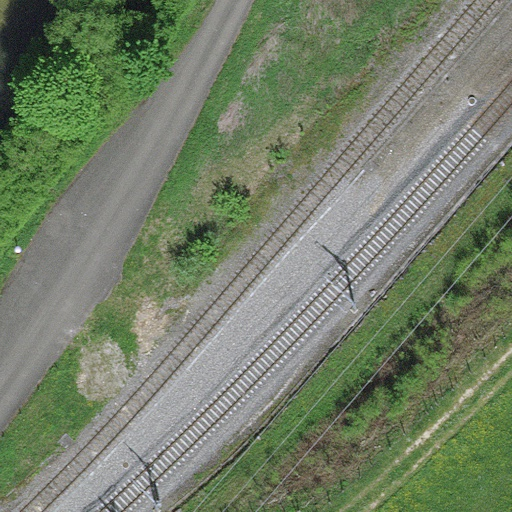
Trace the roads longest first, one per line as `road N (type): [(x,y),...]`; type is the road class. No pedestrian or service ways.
road 1 (unclassified): [(0,398),(76,292),(234,0)]
road 2 (track): [(511,362),(337,511)]
